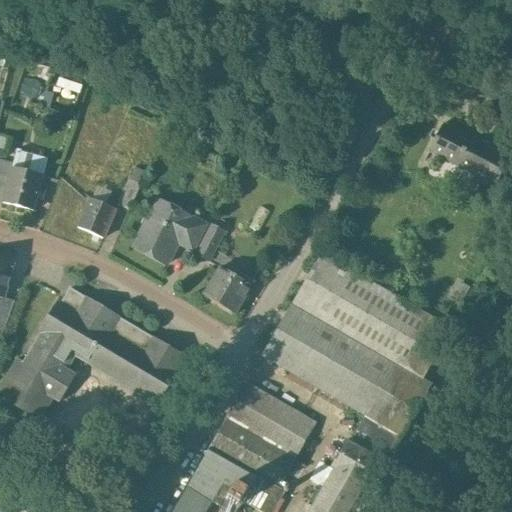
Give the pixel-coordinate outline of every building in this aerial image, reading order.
[(507,161),(458,134),(442,163),(491,190),(507,161)] [(12,165),(5,163),(2,173),(10,175),(11,169),(12,165)] [(42,177),(11,169),(10,175),(2,203),(2,204),(33,212),(42,177)] [(2,173),(0,172),(0,202),(2,203),(10,175),(2,173)] [(141,186),(128,180),(117,206),(129,211),(141,186)] [(115,211),(90,200),(77,229),(102,240),(107,228),(108,229),(111,224),(110,223),(115,211)] [(205,227),(157,202),(133,248),(166,266),(178,243),(192,251),(205,227)] [(262,215),(249,236),(263,245),(276,224),(262,215)] [(224,232),(212,226),(195,257),(208,263),(224,232)] [(441,325),(321,256),(292,307),(422,381),(445,341),(448,343),(450,340),(447,338),(451,331),(450,330),(441,325)] [(12,265),(0,261),(0,298),(2,299),(12,265)] [(228,273),(220,268),(203,297),(234,316),(253,283),(230,269),(228,273)] [(60,299),(39,333),(38,334),(40,335),(23,364),(17,360),(0,387),(0,398),(37,421),(38,422),(52,398),(60,403),(61,402),(60,401),(74,379),(75,378),(64,371),(73,355),(158,406),(159,405),(158,404),(177,374),(178,373),(176,372),(185,357),(184,356),(184,357),(155,339),(154,338),(153,339),(118,318),(119,317),(117,317),(88,300),(88,299),(87,299),(70,289),(63,300),(60,298),(59,299),(60,299)] [(2,299),(0,301),(0,331),(3,333),(14,302),(2,299)] [(422,381),(292,307),(262,359),(365,418),(356,432),(392,453),(431,386),(422,381)] [(454,322),(446,317),(441,325),(450,330),(454,322)] [(316,425),(246,385),(226,420),(295,460),(316,425)] [(265,511),(295,460),(226,420),(187,488),(213,504),(227,511),(237,511),(243,503),(258,511),(265,511)] [(348,511),(380,455),(369,449),(366,453),(346,442),(332,467),(336,469),(311,511),(348,511)] [(208,511),(213,504),(187,488),(172,511),(208,511)]
